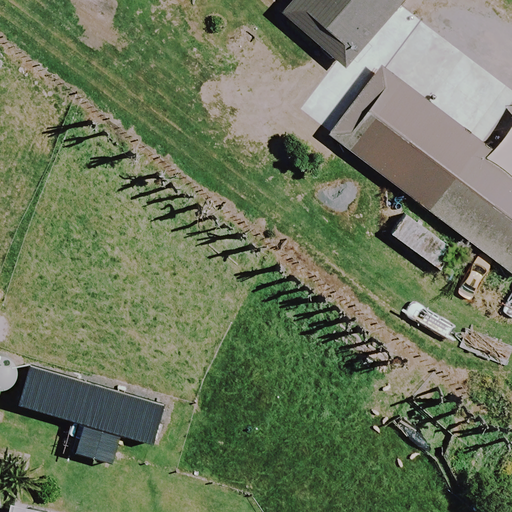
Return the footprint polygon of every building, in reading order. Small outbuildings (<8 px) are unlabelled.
[(296,0),(284,15),(345,69),(405,0),(296,0)] [(355,128),(300,83),(278,110),(333,155),(355,128)] [(511,176),(470,146),(424,210),(511,273),(511,176)] [(457,252),(415,221),(399,242),(441,273),(457,252)] [(47,511),(10,504),(16,478),(0,474),(0,511),(47,511)]
